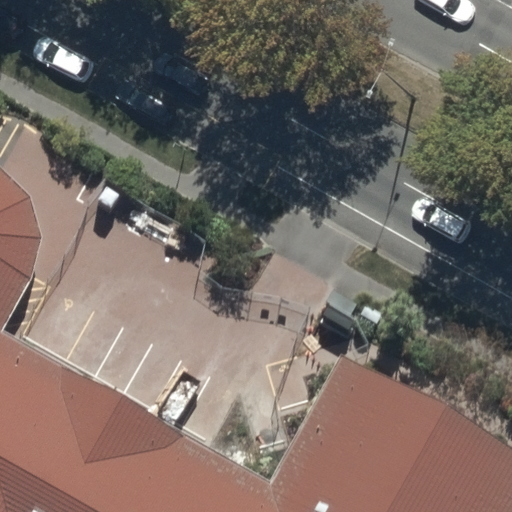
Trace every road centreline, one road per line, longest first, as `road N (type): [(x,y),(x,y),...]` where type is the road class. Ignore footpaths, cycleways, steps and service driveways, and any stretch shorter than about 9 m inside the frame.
road 1 (secondary): [(511,244),(78,0)]
road 2 (secondary): [(396,0),(511,64)]
